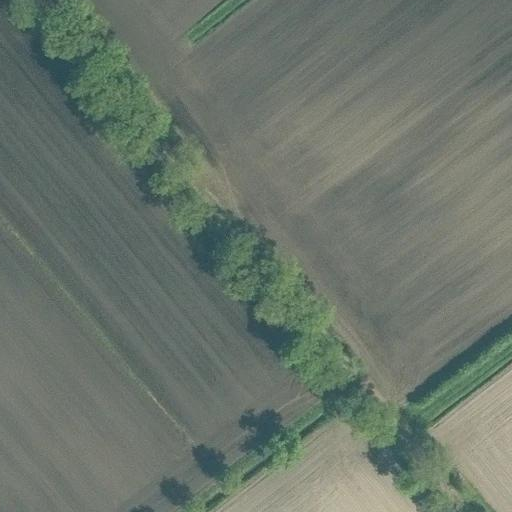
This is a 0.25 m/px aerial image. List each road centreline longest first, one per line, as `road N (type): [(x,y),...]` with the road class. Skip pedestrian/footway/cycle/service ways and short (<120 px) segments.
road 1 (track): [(395,424),(37,0)]
road 2 (track): [(511,338),(395,424),(468,511)]
